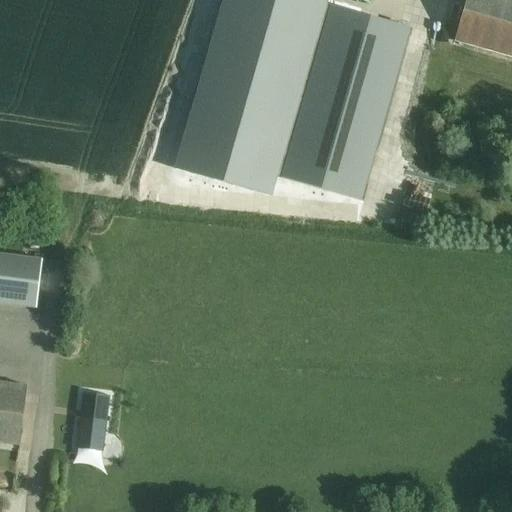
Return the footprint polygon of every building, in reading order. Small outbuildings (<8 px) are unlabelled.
[(222,0),(189,119),(285,146),(326,0),(222,0)] [(387,0),(384,20),(398,22),(401,0),(387,0)] [(511,1),(506,0),(466,0),(454,42),(511,58),(511,1)] [(329,6),(280,179),(361,202),(410,29),(329,6)] [(42,260),(0,254),(0,304),(36,309),(42,260)] [(0,382),(0,442),(17,444),(24,386),(0,382)] [(110,397),(82,393),(75,449),(76,449),(77,445),(102,448),(101,452),(103,452),(110,397)]
